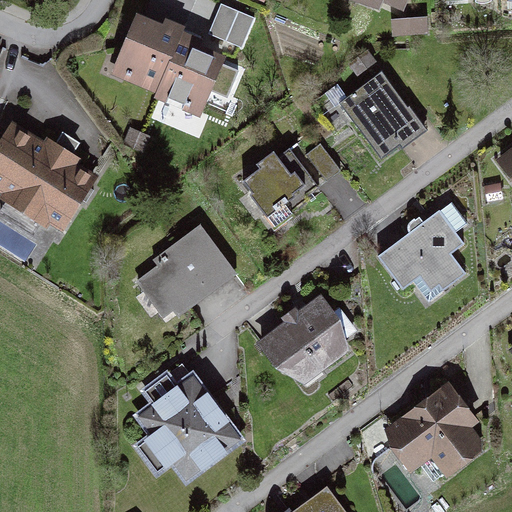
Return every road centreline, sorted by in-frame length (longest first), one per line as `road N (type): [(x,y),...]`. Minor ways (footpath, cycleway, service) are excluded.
road 1 (residential): [(208,318),(511,113)]
road 2 (residential): [(232,511),(511,302)]
road 3 (residential): [(98,0),(84,21),(32,51),(0,34)]
